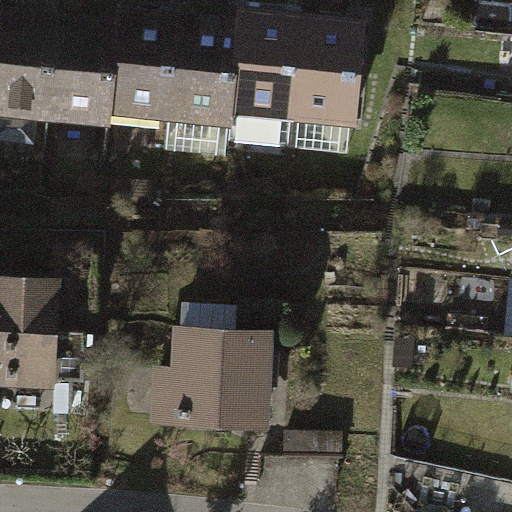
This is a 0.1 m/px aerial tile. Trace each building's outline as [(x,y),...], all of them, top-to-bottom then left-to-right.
[(232,114),(290,121),(302,13),(243,7),(242,22),(232,114)] [(0,58),(0,117),(52,123),(64,16),(5,9),(0,58)] [(113,116),(171,123),(183,15),(124,9),(123,22),(113,116)] [(290,121),(349,127),(361,20),(302,13),(290,121)] [(171,123),(230,129),(232,114),(242,22),(183,15),(171,123)] [(52,123),(111,130),(113,116),(123,22),(64,16),(52,123)] [(159,185),(117,186),(118,208),(160,207),(159,185)] [(0,392),(80,394),(82,278),(0,276),(0,392)] [(163,364),(158,426),(287,435),(295,335),(246,331),(247,308),(188,303),(183,366),(163,364)]
